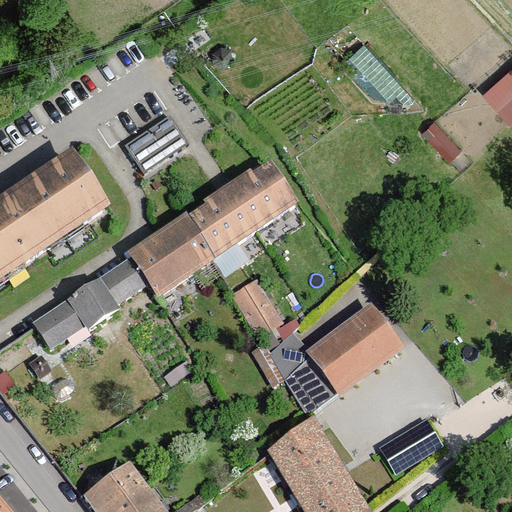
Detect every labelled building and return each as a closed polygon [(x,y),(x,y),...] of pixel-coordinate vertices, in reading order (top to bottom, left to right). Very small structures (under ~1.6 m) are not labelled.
[(511,114),(511,70),(490,90),(511,114)] [(168,118),(126,146),(145,174),(187,146),(168,118)] [(444,125),(433,137),(457,159),(468,147),(444,125)] [(0,280),(107,209),(69,152),(0,198),(0,280)] [(185,215),(126,255),(129,260),(148,288),(156,300),(298,205),(270,163),(187,219),(185,215)] [(148,288),(129,260),(32,326),(49,353),(83,329),(86,333),(119,312),(116,308),(148,288)] [(284,325),(257,281),(232,297),(259,340),(284,325)] [(310,352),(307,355),(310,359),(339,398),(402,351),(371,308),(310,352)] [(307,355),(310,352),(293,334),(270,355),(286,383),(310,359),(307,355)] [(50,371),(41,357),(29,366),(39,379),(50,371)] [(369,511),(314,419),(267,454),(301,511),(369,511)] [(428,422),(380,450),(395,476),(444,447),(428,422)] [(160,511),(131,470),(86,502),(93,511),(160,511)]
